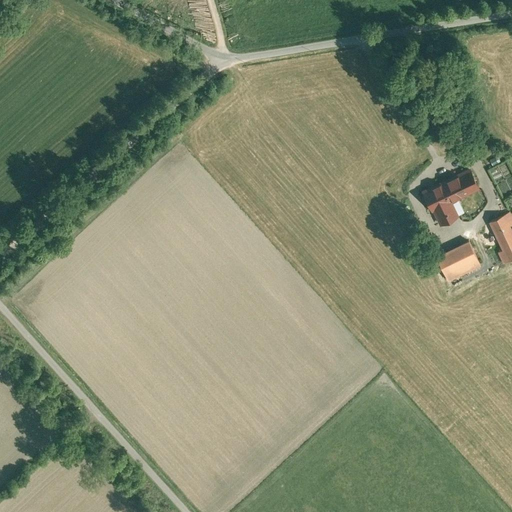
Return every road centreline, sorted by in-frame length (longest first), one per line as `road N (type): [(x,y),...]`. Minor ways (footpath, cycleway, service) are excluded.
road 1 (unclassified): [(220,63),(511,13)]
road 2 (unclassified): [(0,254),(220,63)]
road 3 (unclassified): [(0,307),(183,511)]
road 4 (residential): [(107,0),(220,63)]
